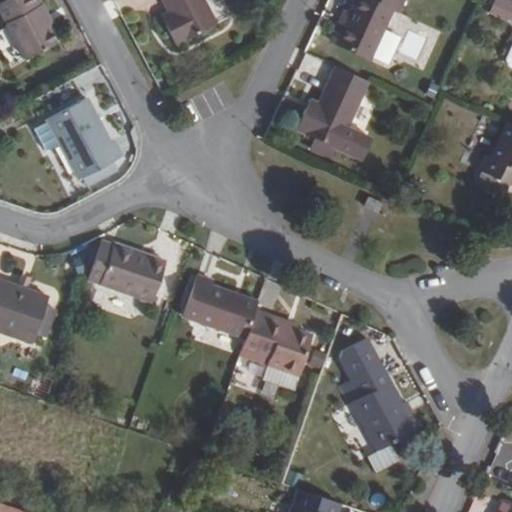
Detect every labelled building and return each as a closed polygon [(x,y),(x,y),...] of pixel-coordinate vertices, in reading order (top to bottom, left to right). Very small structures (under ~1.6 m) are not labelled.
[(36,0),(15,0),(0,8),(0,15),(24,62),(53,47),(40,22),(46,18),(36,0)] [(163,0),(174,22),(167,27),(177,46),(218,24),(205,0),(163,0)] [(357,0),(337,46),(371,62),(399,0),(357,0)] [(511,0),(493,0),(488,13),(511,23),(511,0)] [(347,131),(370,83),(337,69),(318,108),(315,116),(306,112),(298,131),(361,162),(370,140),(347,131)] [(48,122),(57,139),(67,160),(78,181),(121,158),(112,141),(108,144),(86,102),(48,122)] [(309,104),(306,112),(315,116),(318,108),(309,104)] [(511,124),(509,123),(493,158),(488,157),(482,171),(509,183),(511,185),(511,183),(511,124)] [(67,160),(57,139),(45,146),(54,166),(67,160)] [(509,183),(482,171),(476,183),(503,195),(509,183)] [(370,198),(365,208),(380,214),(384,206),(370,198)] [(102,243),(89,280),(152,302),(166,263),(133,250),(114,244),(113,247),(102,243)] [(22,277),(19,288),(26,291),(30,280),(22,277)] [(256,312),(259,303),(212,287),(213,283),(197,278),(185,317),(247,338),(256,312)] [(0,333),(32,345),(36,334),(46,306),(49,298),(26,291),(19,288),(0,281),(0,333)] [(46,306),(36,334),(46,338),(56,310),(46,306)] [(272,317),(256,312),(247,338),(243,350),(269,359),(268,364),(299,375),(312,336),(271,322),(272,317)] [(294,390),(299,375),(268,364),(263,378),(294,390)] [(381,452),(396,443),(418,432),(383,367),(353,383),(363,400),(355,405),(381,452)] [(403,459),(396,443),(381,452),(372,456),(380,472),(403,459)] [(341,511),(343,506),(304,492),(296,511),(341,511)] [(511,511),(511,500),(508,499),(501,511),(511,511)]
